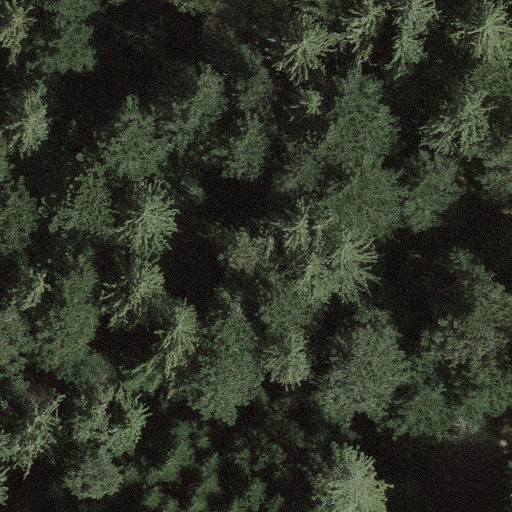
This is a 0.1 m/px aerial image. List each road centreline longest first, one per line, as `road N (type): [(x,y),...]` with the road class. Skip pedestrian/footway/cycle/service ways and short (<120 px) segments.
road 1 (track): [(173,511),(373,365),(429,0)]
road 2 (track): [(373,365),(375,511)]
